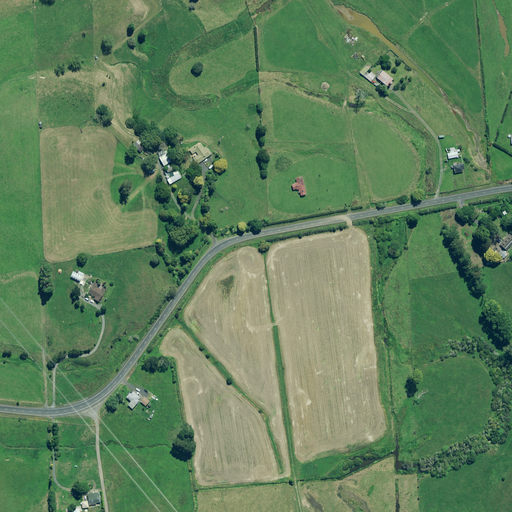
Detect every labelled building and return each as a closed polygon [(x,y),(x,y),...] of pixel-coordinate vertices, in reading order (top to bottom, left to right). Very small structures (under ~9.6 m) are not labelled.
[(369,69),(366,66),(360,73),(371,82),(376,76),(371,72),(369,75),(366,72),(369,69)] [(393,79),(381,70),(376,77),(387,86),(389,84),(391,85),(392,83),(391,82),(393,79)] [(146,147),(138,140),(133,146),(140,153),(146,147)] [(198,145),(198,144),(189,150),(192,154),(196,152),(198,155),(193,159),(197,165),(212,154),(207,148),(205,149),(201,144),(198,145)] [(172,161),(165,148),(162,150),(157,152),(160,157),(159,157),(164,166),(172,161)] [(449,152),(449,153),(448,154),(448,159),(458,157),(457,153),(459,153),(459,152),(460,151),(460,149),(458,150),(458,149),(455,150),(454,148),(450,148),(450,152),(449,152)] [(457,165),(456,163),(453,164),(455,173),(463,171),(462,164),(457,165)] [(173,173),(174,176),(170,178),(169,176),(166,178),(170,184),(181,178),(177,170),(173,173)] [(511,243),(511,236),(509,234),(500,245),(506,250),(511,243)] [(84,274),(79,271),(78,274),(73,272),(70,277),(80,282),(84,274)] [(99,285),(94,283),(88,293),(95,297),(94,299),(100,302),(107,289),(103,286),(101,289),(98,287),(99,285)] [(138,400),(140,397),(131,390),(128,394),(129,395),(126,398),(131,402),(128,405),(132,409),(137,403),(139,401),(138,400)] [(149,401),(145,398),(141,402),(146,406),(149,401)] [(88,494),(89,506),(97,505),(96,503),(100,503),(99,493),(88,494)]
